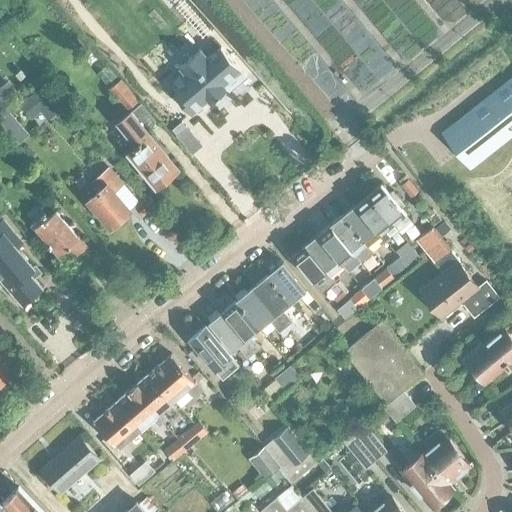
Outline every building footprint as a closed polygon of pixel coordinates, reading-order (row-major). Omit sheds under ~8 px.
[(209,56),(201,47),(180,65),(185,71),(172,83),(178,90),(174,93),(191,113),(208,98),(211,101),(227,87),(229,90),(247,74),(221,45),(209,56)] [(483,125),(458,146),(471,162),(511,128),(511,77),(471,110),(483,125)] [(139,99),(126,84),(122,79),(111,88),(127,108),(139,99)] [(0,107),(18,94),(7,81),(0,86),(0,107)] [(62,107),(42,84),(19,104),(32,118),(40,111),(48,119),(62,107)] [(146,130),(157,121),(142,103),(131,111),(119,121),(138,144),(128,152),(157,187),(178,169),(146,130)] [(0,120),(19,143),(30,134),(10,111),(0,119),(0,120)] [(272,134),(290,155),(306,141),(288,120),(272,134)] [(111,226),(130,210),(113,190),(121,183),(109,168),(93,181),(100,190),(89,200),(111,226)] [(369,193),(393,224),(401,217),(407,224),(411,220),(382,183),(369,193)] [(391,237),(385,230),(393,224),(369,193),(356,203),(386,241),(391,237)] [(44,200),(28,214),(38,226),(37,227),(60,254),(64,251),(72,260),(79,260),(85,255),(86,248),(78,239),(79,238),(56,211),(55,212),(44,200)] [(356,203),(344,213),(368,243),(369,243),(372,246),(378,241),(381,245),(386,241),(356,203)] [(344,213),(331,223),(361,260),(366,257),(360,250),(368,243),(344,213)] [(0,276),(23,304),(43,287),(30,272),(35,268),(18,247),(24,243),(2,217),(0,218),(0,276)] [(361,260),(331,223),(319,233),(343,263),(351,257),(356,264),(361,260)] [(432,225),(416,238),(427,252),(443,239),(432,225)] [(319,233),(306,243),(330,273),(330,274),(335,281),(341,277),(335,269),(343,263),(319,233)] [(330,274),(330,273),(306,243),(293,253),(323,290),(328,286),(322,280),(330,274)] [(400,258),(407,267),(420,256),(413,247),(400,258)] [(400,273),(407,267),(400,258),(387,268),(394,276),(399,272),(400,273)] [(291,302),(307,290),(283,261),(268,274),(291,302)] [(486,279),(478,286),(458,261),(421,290),(441,316),(459,302),(464,303),(474,316),(499,296),(486,279)] [(394,277),(394,276),(387,268),(375,278),(382,287),(394,277)] [(283,309),(291,302),(268,274),(252,286),(276,315),(283,309)] [(370,297),(382,287),(375,278),(363,288),(370,297)] [(270,320),(276,315),(252,286),(237,299),(260,328),(270,320)] [(357,307),(370,297),(363,288),(350,298),(357,307)] [(13,316),(22,309),(12,297),(3,304),(13,316)] [(315,312),(321,307),(314,298),(308,303),(315,312)] [(345,317),(357,307),(350,298),(338,308),(345,317)] [(251,335),(260,328),(237,299),(221,312),(245,340),(251,335)] [(95,320),(81,302),(69,313),(82,330),(95,320)] [(283,309),(276,315),(285,327),(293,321),(283,309)] [(238,346),(245,340),(221,312),(209,322),(232,350),(238,346)] [(270,320),(279,332),(285,327),(276,315),(270,320)] [(380,318),(343,349),(385,403),(423,373),(380,318)] [(206,324),(190,338),(223,378),(239,365),(231,356),(232,356),(206,324)] [(509,359),(511,356),(511,337),(504,327),(483,345),(480,341),(462,356),(471,367),(473,364),(485,379),(506,362),(508,365),(511,362),(509,359)] [(245,340),(254,352),(261,347),(251,335),(245,340)] [(254,352),(245,340),(238,346),(248,358),(254,352)] [(0,386),(6,382),(17,372),(0,352),(0,386)] [(172,403),(187,390),(196,382),(197,381),(173,353),(148,374),(172,403)] [(285,391),(301,378),(291,366),(275,379),(285,391)] [(157,415),(162,411),(172,403),(148,374),(133,387),(157,415)] [(196,382),(187,390),(194,397),(203,390),(196,382)] [(141,429),(153,419),(157,415),(133,387),(117,401),(141,429)] [(396,421),(416,404),(403,389),(385,405),(383,406),(396,421)] [(118,449),(141,429),(117,401),(94,421),(118,449)] [(511,401),(500,409),(508,421),(511,419),(511,420),(511,401)] [(279,466),(300,493),(325,473),(316,462),(318,460),(311,451),(310,453),(289,427),(290,426),(274,406),(249,427),(264,445),(281,465),(279,466)] [(157,415),(153,419),(159,426),(169,418),(162,411),(157,415)] [(177,439),(187,449),(208,432),(199,421),(177,439)] [(376,459),(387,450),(365,422),(353,431),(376,459)] [(446,435),(444,437),(437,430),(425,440),(431,448),(424,454),(423,452),(422,453),(451,488),(452,488),(447,482),(469,463),(446,435)] [(365,467),(376,459),(353,431),(342,440),(365,467)] [(80,436),(42,469),(61,491),(100,458),(80,436)] [(173,461),(187,449),(177,439),(164,450),(173,461)] [(266,478),(279,466),(281,465),(264,445),(249,458),(266,478)] [(432,504),(451,488),(422,453),(403,469),(413,482),(411,484),(420,494),(422,493),(432,504)] [(146,478),(137,468),(130,474),(139,484),(146,478)] [(259,508),(262,511),(316,511),(301,495),(290,482),(259,508)] [(44,511),(19,486),(0,504),(0,505),(6,511),(11,508),(14,511),(44,511)] [(332,511),(311,487),(301,495),(316,511),(332,511)] [(404,511),(391,496),(388,498),(382,490),(369,500),(376,508),(370,511),(404,511)] [(160,511),(159,510),(160,510),(147,496),(139,503),(146,511),(160,511)] [(146,511),(139,503),(137,502),(125,511),(146,511)]
